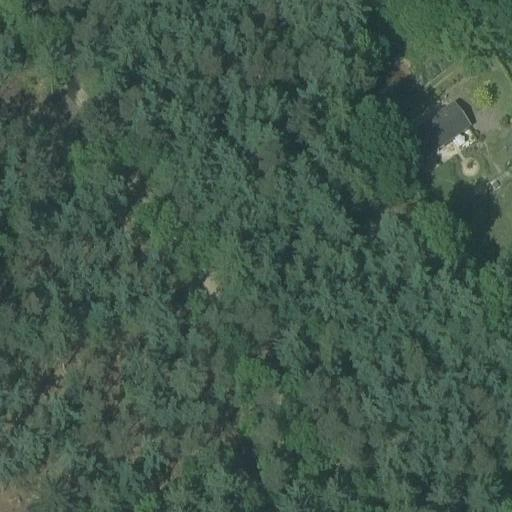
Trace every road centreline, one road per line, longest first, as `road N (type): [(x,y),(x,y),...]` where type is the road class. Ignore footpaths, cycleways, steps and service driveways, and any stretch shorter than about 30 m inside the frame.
road 1 (track): [(473,0),(472,20),(430,56),(169,243)]
road 2 (track): [(169,243),(3,0)]
road 3 (track): [(291,444),(169,243)]
road 4 (track): [(291,444),(123,511)]
